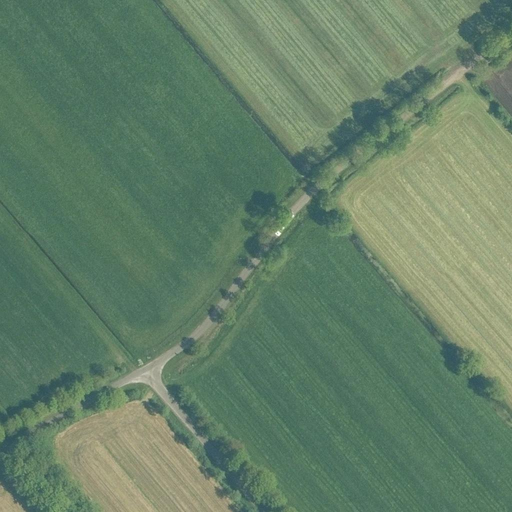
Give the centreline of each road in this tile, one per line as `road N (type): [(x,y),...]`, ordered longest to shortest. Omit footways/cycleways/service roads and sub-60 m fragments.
road 1 (unclassified): [(143,371),(205,328),(293,208),(511,28)]
road 2 (unclassified): [(263,511),(143,371)]
road 3 (unclassified): [(0,451),(143,371)]
